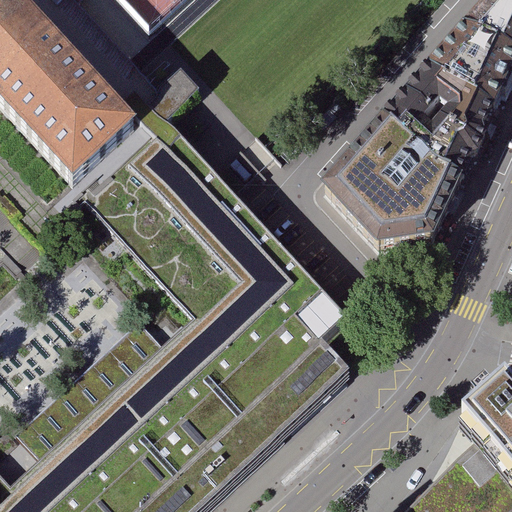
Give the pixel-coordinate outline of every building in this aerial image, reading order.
[(10,0),(0,0),(0,124),(70,202),(138,140),(10,0)] [(181,0),(119,0),(148,31),(181,0)] [(511,0),(509,0),(319,207),(375,271),(435,261),(455,217),(467,195),(497,130),(506,111),(511,98),(511,0)] [(0,511),(229,511),(348,407),(313,368),(337,346),(154,142),(138,140),(70,202),(189,337),(2,504),(0,501),(0,511)] [(511,415),(492,393),(452,429),(475,455),(511,495),(511,415)] [(511,511),(511,495),(475,455),(411,511),(511,511)]
